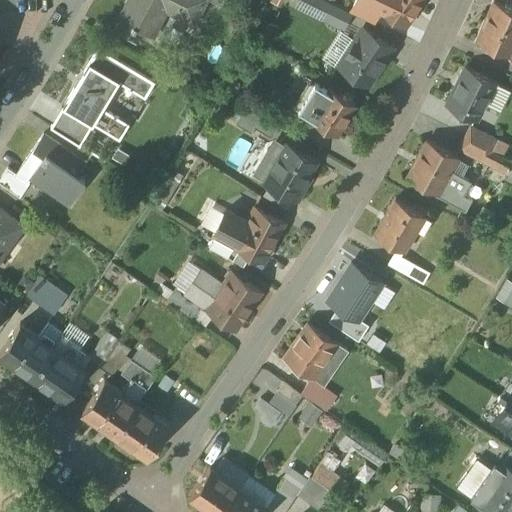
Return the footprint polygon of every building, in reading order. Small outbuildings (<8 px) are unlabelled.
[(129,0),(118,22),(132,29),(131,30),(135,32),(136,29),(153,38),(166,12),(194,26),(206,0),(129,0)] [(357,0),(351,13),(354,15),(373,23),(380,8),(406,26),(424,0),(357,0)] [(351,13),(326,1),(319,15),(347,29),(354,15),(351,13)] [(511,48),(511,9),(494,2),(477,42),(509,56),(511,48)] [(391,48),(363,30),(340,65),(368,84),(391,48)] [(99,48),(63,107),(93,124),(93,123),(120,140),(129,124),(102,108),(118,81),(127,87),(125,91),(130,94),(133,90),(145,98),(155,82),(99,48)] [(495,83),(466,68),(447,105),(477,120),(495,83)] [(355,106),(330,91),(328,93),(315,85),(298,112),(337,136),(355,106)] [(93,124),(63,107),(51,127),(80,146),(93,124)] [(260,117),(246,109),(236,125),(252,134),(255,129),(254,128),(253,128),(260,117)] [(279,128),(260,117),(254,128),(255,129),(272,139),(279,128)] [(497,141),(470,127),(464,139),(491,153),(497,141)] [(84,163),(44,134),(34,149),(17,174),(28,182),(32,177),(69,202),(85,179),(79,175),(87,163),(85,161),(84,163)] [(491,153),(464,139),(458,150),(486,164),(491,153)] [(457,158),(427,141),(407,178),(436,194),(435,196),(466,212),(472,200),(464,196),(472,182),(450,171),(457,158)] [(317,162),(286,145),(283,150),(265,181),(264,183),(294,200),(295,199),(298,200),(311,177),(309,176),(317,162)] [(278,147),(267,151),(254,174),(253,173),(253,175),(254,175),(265,181),(283,150),(278,147)] [(105,161),(93,153),(89,158),(93,161),(93,162),(100,167),(105,161)] [(17,174),(8,168),(0,179),(0,183),(20,197),(30,183),(28,182),(17,174)] [(174,170),(152,205),(161,211),(182,176),(174,170)] [(395,200),(374,235),(404,253),(425,217),(395,200)] [(284,224),(255,208),(247,221),(227,210),(214,234),(215,234),(251,255),(264,262),(284,224)] [(0,211),(0,250),(25,226),(2,210),(1,212),(0,211)] [(251,255),(215,234),(209,244),(243,267),(251,255)] [(423,270),(395,253),(388,265),(392,267),(416,281),(423,270)] [(353,263),(328,301),(356,320),(382,281),(353,263)] [(261,293),(232,273),(223,286),(202,271),(187,293),(205,306),(204,307),(236,329),(261,293)] [(68,296),(40,276),(28,295),(55,314),(68,296)] [(511,279),(508,277),(495,296),(511,306),(511,304),(511,279)] [(187,293),(178,287),(169,301),(195,320),(204,307),(205,306),(187,293)] [(369,331),(339,312),(332,324),(362,343),(369,331)] [(308,323),(284,358),(313,378),(337,343),(308,323)] [(53,347),(20,324),(0,353),(0,354),(32,377),(53,347)] [(91,355),(88,359),(89,360),(100,368),(114,347),(119,341),(107,332),(91,355)] [(62,335),(53,347),(32,377),(65,400),(86,370),(84,368),(89,360),(88,359),(91,355),(62,335)] [(114,347),(100,368),(112,376),(127,356),(114,347)] [(156,376),(131,359),(122,373),(131,379),(122,392),(137,403),(156,376)] [(122,392),(105,380),(82,412),(115,435),(137,403),(122,392)] [(303,395),(284,382),(277,391),(296,405),(303,395)] [(335,400),(309,382),(301,393),(327,411),(335,400)] [(170,426),(137,403),(115,435),(148,458),(170,426)] [(377,465),(386,451),(350,427),(341,441),(377,465)] [(506,448),(483,433),(475,444),(498,459),(506,448)] [(507,511),(511,507),(511,470),(502,464),(486,488),(483,486),(474,500),(491,511),(507,511)] [(223,511),(240,488),(212,469),(190,497),(212,511),(223,511)] [(321,486),(310,478),(301,490),(297,495),(321,511),(334,494),(322,485),(321,486)] [(265,506),(265,507),(272,511),(285,511),(297,495),(301,490),(285,479),(265,506)] [(265,506),(240,488),(223,511),(261,511),(265,507),(265,506)]
